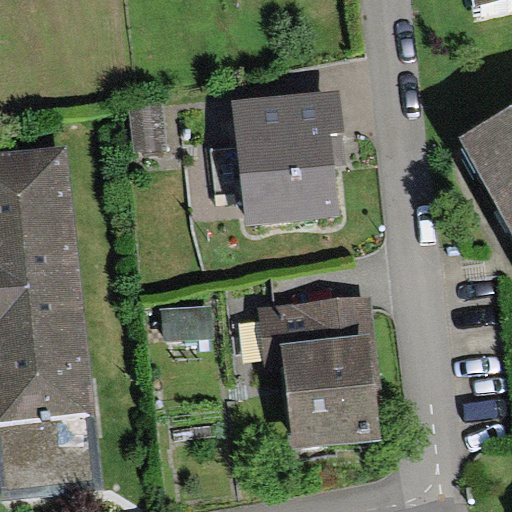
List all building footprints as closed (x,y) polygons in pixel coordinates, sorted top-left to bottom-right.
[(511,6),(511,0),(473,0),(476,14),(511,6)] [(135,157),(163,154),(157,108),(130,112),(135,157)] [(511,110),(458,140),(511,238),(511,110)] [(235,122),(244,228),(328,220),(318,114),(235,122)] [(0,502),(92,493),(57,165),(0,170),(0,502)] [(293,454),(365,449),(355,318),(283,323),(293,454)]
